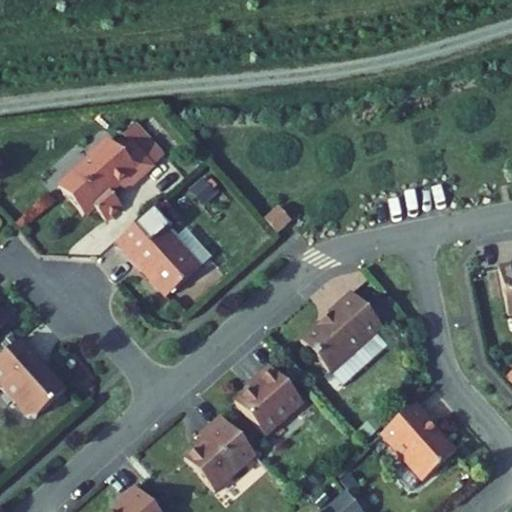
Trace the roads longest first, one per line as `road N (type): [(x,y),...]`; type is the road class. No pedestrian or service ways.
road 1 (track): [(511,28),(371,68),(0,106)]
road 2 (residential): [(164,396),(309,264),(416,234)]
road 3 (residential): [(416,234),(445,369),(511,451)]
road 4 (residential): [(11,248),(52,295),(88,312),(164,396)]
road 5 (residential): [(36,511),(164,396)]
